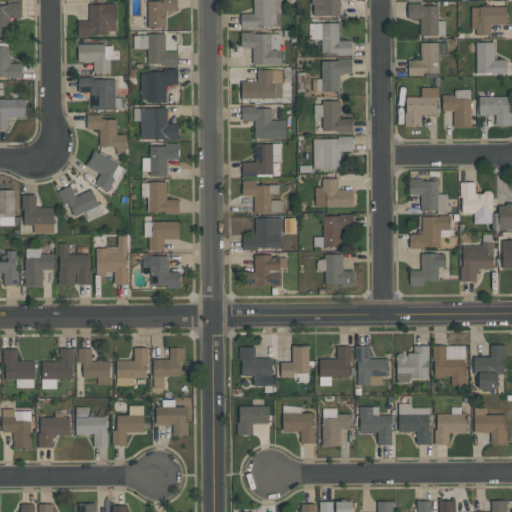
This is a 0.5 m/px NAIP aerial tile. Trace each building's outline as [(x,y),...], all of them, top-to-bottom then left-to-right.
[(177,0),(177,10),(164,10),(164,27),(147,28),(147,1),(161,0),(177,0)] [(280,0),(280,27),(240,27),(240,13),(253,13),(253,0),(280,0)] [(339,0),(339,15),(312,15),(312,0),(339,0)] [(0,5),(7,5),(7,3),(21,3),(21,17),(8,17),(9,35),(0,35),(0,5)] [(419,36),(419,18),(408,18),(408,3),(421,3),(421,5),(438,5),(439,36),(419,36)] [(107,34),(91,34),(91,36),(78,36),(78,17),(89,17),(89,4),(116,4),(116,31),(107,31),(107,34)] [(505,7),(505,24),(490,24),(490,35),(475,35),(475,28),(471,28),(471,7),(505,7)] [(339,23),(339,40),(351,40),(351,54),(321,54),(321,40),(308,40),(308,23),(339,23)] [(281,31),(281,64),(252,64),(252,49),(242,49),(242,31),(281,31)] [(147,63),(147,34),(165,34),(165,51),(177,51),(177,66),(163,66),(163,63),(147,63)] [(408,60),(420,61),(420,42),(447,43),(447,55),(438,55),(438,73),(423,73),(423,75),(408,75),(408,60)] [(506,73),(485,74),(485,72),(475,72),(475,42),(493,42),(493,60),(506,60),(506,73)] [(77,61),(77,44),(105,43),(105,59),(108,59),(108,72),(93,73),(93,61),(77,61)] [(10,63),(22,63),(22,78),(8,78),(7,76),(0,76),(0,45),(10,45),(10,63)] [(321,91),(321,61),(337,61),(337,59),(351,58),(351,74),(339,74),(339,90),(321,91)] [(140,73),(147,73),(147,72),(163,71),(163,69),(178,69),(178,84),(166,85),(166,93),(165,93),(165,102),(147,102),(147,99),(140,99),(140,73)] [(242,81),(256,81),(256,70),(272,70),(272,82),(281,82),(281,99),(242,99),(242,81)] [(114,109),(89,109),(89,91),(78,91),(78,77),(92,77),(92,79),(114,79),(114,109)] [(406,97),(421,97),(421,87),(438,88),(438,97),(436,97),(436,115),(420,115),(420,127),(403,127),(404,113),(406,113),(406,97)] [(441,95),(455,95),(455,99),(470,99),(470,127),(453,128),(453,110),(441,110),(441,95)] [(508,96),(508,112),(510,112),(510,125),(494,125),(494,115),(478,115),(477,96),(508,96)] [(0,99),(24,99),(25,117),(7,117),(7,130),(0,130),(0,99)] [(340,100),(340,119),(352,118),(352,132),(337,132),(337,131),(322,131),(321,100),(340,100)] [(271,107),(271,120),(284,120),(284,138),(255,137),(255,120),(242,120),(242,105),(256,105),(256,107),(271,107)] [(178,140),(140,140),(140,108),(166,108),(166,124),(178,124),(178,140)] [(126,134),(127,146),(99,147),(99,129),(87,129),(87,115),(100,115),(100,119),(116,119),(116,134),(126,134)] [(312,138),(338,138),(338,136),(352,136),(352,151),(340,151),(340,169),(312,169),(312,138)] [(179,160),(167,160),(167,176),(149,176),(149,146),(164,146),(164,143),(179,143),(179,160)] [(241,176),(241,161),(254,161),(254,143),(272,143),(272,174),(256,174),(256,176),(241,176)] [(108,190),(95,183),(100,173),(85,165),(94,150),(118,164),(111,177),(114,179),(108,190)] [(314,187),(321,187),(321,178),(337,178),(337,190),(353,189),(353,207),(314,207),(314,187)] [(447,213),(437,213),(437,211),(420,211),(420,194),(408,194),(409,179),(421,179),(421,181),(438,181),(438,193),(447,193),(447,213)] [(253,212),(253,195),(242,195),(242,180),(255,180),(255,185),(278,184),(278,194),(270,194),(270,200),(281,200),(281,211),(253,212)] [(165,182),(165,199),(178,199),(178,214),(164,214),(164,211),(148,211),(148,182),(165,182)] [(492,193),(491,224),(473,224),(473,213),(459,213),(459,182),(475,182),(474,193),(482,193),(484,191),(489,191),(492,193)] [(71,219),(58,191),(70,185),(75,196),(90,189),(98,205),(71,219)] [(15,216),(0,216),(0,189),(14,189),(15,216)] [(53,207),(53,224),(24,224),(24,209),(21,209),(21,194),(35,194),(35,207),(53,207)] [(511,230),(498,230),(498,205),(505,205),(505,203),(511,203),(511,230)] [(322,216),(338,216),(338,214),(353,214),(353,229),(341,229),(341,247),(322,247),(322,216)] [(409,247),(409,234),(420,235),(421,216),(439,216),(439,215),(450,215),(449,230),(440,230),(440,247),(409,247)] [(242,236),(254,236),(254,218),(281,218),(281,247),(257,247),(257,250),(242,250),(242,236)] [(152,221),(179,221),(178,238),(163,238),(163,250),(148,250),(148,236),(152,236),(152,221)] [(127,284),(114,284),(114,272),(105,271),(105,277),(100,277),(100,272),(95,272),(95,248),(105,248),(105,247),(117,247),(118,235),(126,235),(126,270),(127,270),(127,284)] [(511,268),(502,268),(502,240),(511,240),(511,268)] [(492,268),(475,268),(475,280),(460,280),(460,266),(462,266),(462,245),(481,246),(481,242),(492,242),(492,268)] [(67,243),(67,254),(88,254),(88,270),(91,270),(91,284),(76,284),(76,272),(74,272),(74,284),(58,284),(58,270),(59,270),(59,256),(57,256),(57,243),(67,243)] [(15,250),(15,270),(17,270),(17,285),(3,285),(3,272),(1,272),(1,275),(0,275),(0,255),(6,255),(6,250),(15,250)] [(409,285),(409,270),(421,270),(421,253),(445,254),(445,266),(438,266),(438,281),(423,280),(423,286),(409,285)] [(24,285),(25,257),(40,257),(40,254),(53,254),(53,269),(42,269),(42,286),(24,285)] [(353,285),(324,285),(324,254),(342,254),(342,271),(353,271),(353,285)] [(168,256),(168,272),(179,272),(179,288),(169,288),(169,285),(151,285),(151,277),(142,277),(142,260),(150,260),(150,255),(168,256)] [(281,287),(244,287),(244,271),(254,271),(253,255),(271,255),(271,258),(286,257),(286,268),(280,268),(281,287)] [(428,345),(428,360),(427,360),(427,374),(428,374),(428,378),(408,378),(408,383),(396,383),(396,360),(395,359),(395,356),(398,353),(403,353),(407,356),(407,352),(412,352),(412,345),(428,345)] [(503,388),(478,388),(478,375),(473,375),(473,356),(489,356),(489,345),(505,345),(505,359),(503,359),(503,388)] [(308,346),(308,373),(293,373),(293,378),(280,378),(280,362),(291,362),(291,346),(308,346)] [(318,377),(319,359),(336,359),(336,346),(350,347),(350,377),(318,377)] [(387,358),(387,376),(369,376),(369,385),(357,385),(357,361),(355,361),(354,346),(369,346),(369,358),(387,358)] [(444,346),(444,360),(464,359),(464,375),(465,375),(466,385),(451,385),(451,376),(434,376),(433,346),(444,346)] [(148,347),(148,363),(145,363),(145,377),(115,377),(115,360),(133,360),(133,347),(148,347)] [(253,375),(242,375),(242,360),(239,360),(239,347),(254,347),(254,357),(271,357),(271,386),(253,387),(253,375)] [(41,379),(41,361),(59,361),(59,348),(73,348),(73,363),(72,363),(72,379),(41,379)] [(109,361),(109,384),(97,384),(97,378),(82,378),(82,363),(78,363),(78,348),(91,348),(91,361),(109,361)] [(153,359),(169,359),(169,348),(184,348),(184,361),(180,361),(180,376),(164,376),(164,388),(153,387),(153,359)] [(5,379),(5,364),(3,364),(3,349),(17,349),(17,361),(34,361),(34,379),(5,379)] [(171,435),(171,424),(156,424),(156,406),(185,406),(185,422),(187,422),(187,435),(171,435)] [(268,423),(252,423),(252,434),(236,434),(236,422),(239,421),(239,406),(268,406),(268,423)] [(75,407),(87,407),(87,417),(105,417),(105,432),(107,432),(107,446),(94,446),(94,435),(75,435),(75,407)] [(390,444),(377,444),(377,432),(359,432),(359,407),(372,407),(372,415),(390,415),(390,444)] [(473,433),(473,407),(484,407),(484,415),(503,415),(503,430),(506,430),(506,444),(490,444),(490,433),(473,433)] [(31,420),(31,448),(13,448),(13,432),(2,432),(2,409),(13,409),(13,417),(15,417),(15,420),(31,420)] [(282,413),(312,413),(312,429),(314,429),(314,443),(300,443),(300,430),(282,431),(282,413)] [(322,446),(322,418),(336,418),(336,414),(350,414),(350,429),(338,429),(338,445),(322,446)] [(416,432),(398,432),(398,414),(428,414),(428,430),(430,430),(430,444),(416,444),(416,432)] [(434,430),(436,430),(436,414),(466,414),(466,431),(448,431),(448,443),(434,443),(434,430)] [(143,415),(143,431),(125,432),(125,444),(112,444),(112,430),(116,430),(116,415),(143,415)] [(69,417),(69,435),(51,435),(51,447),(37,447),(37,433),(40,433),(40,417),(69,417)] [(474,511),(490,511),(490,500),(506,500),(506,511),(474,511)] [(351,501),(351,511),(319,511),(319,502),(333,502),(333,511),(335,511),(335,501),(351,501)] [(392,501),(392,511),(376,511),(376,501),(392,501)] [(416,511),(416,501),(431,501),(431,511),(416,511)] [(439,511),(439,501),(455,501),(455,511),(439,511)] [(94,511),(95,504),(79,503),(78,511),(94,511)] [(314,511),(314,503),(300,504),(300,511),(314,511)]
